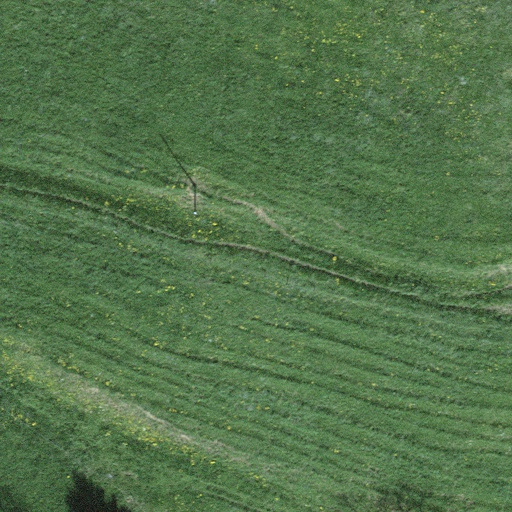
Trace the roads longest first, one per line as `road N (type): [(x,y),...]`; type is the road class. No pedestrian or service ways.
road 1 (track): [(0,169),(447,297),(511,305)]
road 2 (track): [(0,370),(307,511)]
